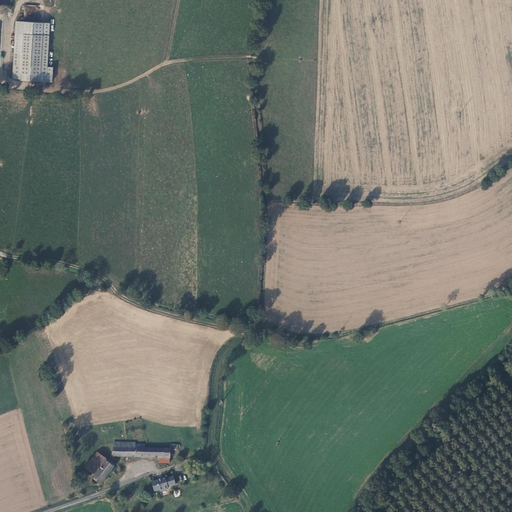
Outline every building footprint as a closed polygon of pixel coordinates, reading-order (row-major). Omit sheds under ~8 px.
[(14,52),(12,78),(21,79),(21,73),(52,76),(53,67),(47,67),(50,24),(16,22),(14,52)] [(114,456),(161,457),(170,457),(170,456),(171,456),(172,456),(173,456),(174,455),(174,453),(173,452),(171,452),(170,449),(146,448),(145,445),(136,444),(136,442),(114,442),(114,456)] [(99,453),(86,467),(95,475),(107,461),(107,460),(99,453)] [(118,465),(111,459),(108,462),(115,468),(118,465)] [(93,477),(101,485),(115,468),(108,462),(107,461),(95,475),(93,477)] [(173,475),(152,481),(156,492),(168,488),(167,486),(175,484),(173,475)]
